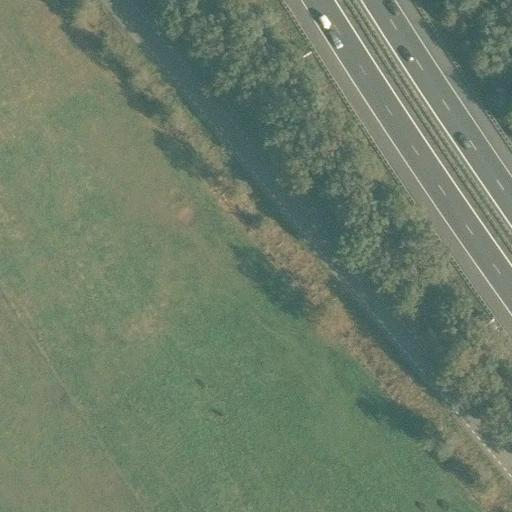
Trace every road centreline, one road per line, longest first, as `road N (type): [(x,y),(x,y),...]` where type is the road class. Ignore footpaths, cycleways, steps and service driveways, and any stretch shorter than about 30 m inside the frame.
road 1 (tertiary): [(511,471),(116,0)]
road 2 (motorway): [(316,0),(511,292)]
road 3 (motorway): [(511,204),(376,0)]
